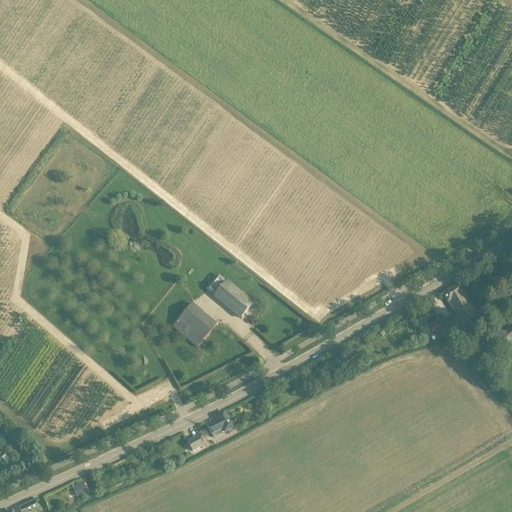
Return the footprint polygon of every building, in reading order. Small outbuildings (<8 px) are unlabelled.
[(485,274),(491,285),(509,274),(503,263),(485,274)] [(214,297),(240,319),(253,305),(226,282),(214,297)] [(444,294),(465,330),(480,321),(459,285),(444,294)] [(216,325),(192,304),(172,328),(197,349),(216,325)] [(421,317),(427,327),(438,321),(433,311),(421,317)] [(438,323),(429,327),(432,333),(441,329),(441,328),(438,323)] [(511,327),(511,328),(510,327),(492,343),(500,352),(505,348),(510,353),(511,350),(511,327)] [(442,329),(433,334),(436,340),(445,335),(442,329)] [(205,424),(213,439),(232,428),(224,414),(205,424)] [(197,436),(186,443),(192,453),(203,446),(197,436)] [(83,484),(77,487),(81,496),(87,493),(83,484)] [(20,511),(37,511),(38,510),(34,501),(19,509),(20,511)]
